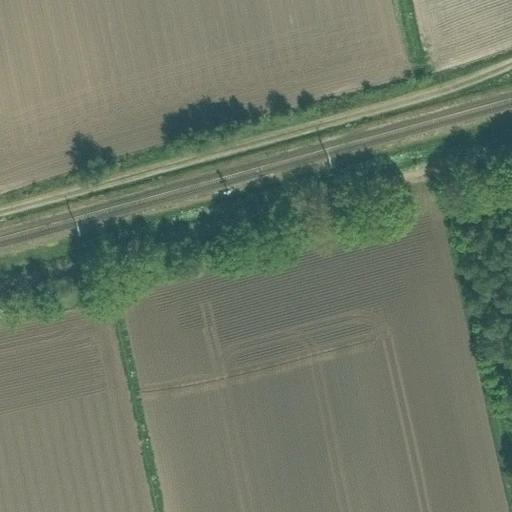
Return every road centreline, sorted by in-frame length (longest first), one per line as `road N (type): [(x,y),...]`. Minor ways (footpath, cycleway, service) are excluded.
road 1 (track): [(511,62),(445,88),(0,211)]
road 2 (track): [(511,156),(0,285)]
